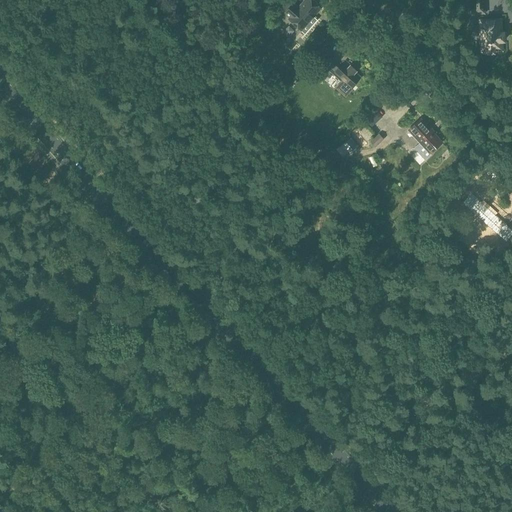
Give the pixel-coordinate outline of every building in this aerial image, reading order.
[(300,30),(305,34),(317,21),(312,17),(320,8),(317,6),(316,4),(315,2),(314,1),(312,0),(311,0),(304,0),(298,8),(289,0),(284,0),(278,8),(289,18),(288,19),(300,30)] [(484,0),(472,0),(473,14),(485,14),(484,0)] [(500,18),(480,19),(481,49),(482,49),(483,51),(493,51),(493,49),(501,49),(501,39),(503,39),(503,31),(501,31),(500,18)] [(324,65),(331,71),(343,82),(338,87),(345,94),(360,78),(350,69),(352,67),(345,60),(339,68),(331,62),(330,59),(332,58),(330,46),(314,48),(316,62),(323,60),(324,65)] [(298,65),(301,71),(309,68),(306,62),(298,65)] [(408,129),(419,142),(413,148),(425,160),(430,154),(429,153),(442,142),(431,128),(430,129),(420,118),(408,129)] [(374,149),(383,141),(378,135),(369,143),(374,149)] [(348,151),(357,145),(352,137),(342,142),(348,151)] [(466,207),(509,246),(511,243),(511,230),(499,219),(501,217),(487,204),(485,206),(475,197),(466,207)]
